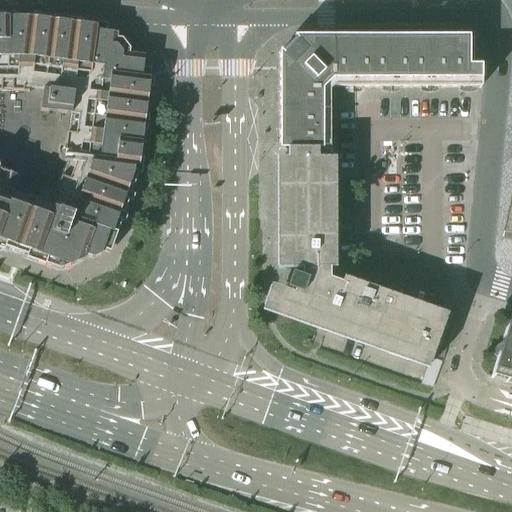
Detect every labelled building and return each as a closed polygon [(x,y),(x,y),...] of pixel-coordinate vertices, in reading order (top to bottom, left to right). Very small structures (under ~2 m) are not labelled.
[(0,93),(28,93),(28,90),(42,92),(42,90),(74,94),(82,106),(81,117),(69,116),(67,135),(90,137),(96,91),(117,75),(140,78),(143,57),(128,55),(128,50),(121,40),(116,40),(117,35),(95,33),(96,32),(28,23),(0,23),(0,93)] [(279,53),(278,54),(278,151),(329,151),(329,93),(331,91),(334,89),(350,88),(409,88),(468,88),(468,38),(294,38),(294,39),(295,40),(288,47),(280,54),(279,53)] [(40,257),(37,265),(58,272),(110,251),(136,177),(149,79),(145,78),(140,78),(117,75),(96,91),(90,137),(67,135),(63,163),(66,163),(55,193),(59,194),(43,239),(45,240),(40,257)] [(42,92),(40,112),(69,116),(81,117),(82,106),(74,94),(42,90),(42,92)] [(268,289),(259,315),(342,345),(426,374),(446,316),(342,278),(341,279),(335,270),(334,271),(334,160),(329,160),(329,151),(278,151),(278,160),(275,160),(275,271),(300,271),(300,279),(290,276),(285,291),(293,294),(292,295),(268,289)] [(0,252),(37,265),(40,257),(45,240),(43,239),(59,194),(55,193),(0,173),(0,252)] [(511,184),(500,240),(511,242),(511,184)] [(497,357),(490,379),(511,385),(511,316),(509,315),(506,327),(499,349),(497,348),(492,351),(495,357),(497,357)]
